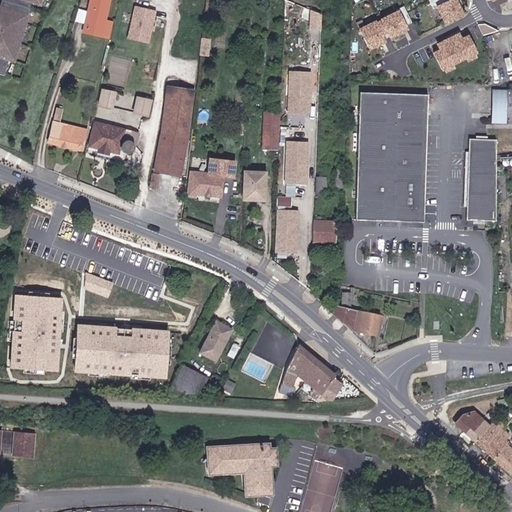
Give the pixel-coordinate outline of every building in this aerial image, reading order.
[(20,38),(25,23),(22,22),(25,15),(27,15),(31,1),(37,3),(37,0),(1,0),(0,4),(0,74),(4,76),(8,60),(10,60),(13,52),(16,53),(18,45),(16,45),(18,37),(20,38)] [(89,15),(85,31),(102,34),(105,23),(109,0),(90,0),(87,12),(89,15)] [(458,0),(445,0),(435,5),(444,23),(465,13),(458,0)] [(406,5),(381,17),(390,36),(416,24),(406,5)] [(134,6),(126,39),(149,44),(157,11),(134,6)] [(310,10),(309,28),(321,29),(323,11),(310,10)] [(85,31),(89,15),(87,12),(82,34),(101,38),(102,34),(85,31)] [(377,21),(359,29),(367,48),(385,40),(377,21)] [(108,40),(111,24),(105,23),(102,34),(101,38),(108,40)] [(492,35),(481,42),(486,51),(498,44),(492,35)] [(468,38),(435,54),(441,66),(474,51),(468,38)] [(207,55),(208,40),(201,39),(199,54),(207,55)] [(312,71),(289,70),(288,114),(310,115),(312,71)] [(179,177),(185,141),(194,90),(168,86),(160,133),(154,172),(179,177)] [(104,107),(111,109),(115,93),(102,90),(96,114),(102,115),(104,107)] [(428,96),(363,92),(356,218),(423,221),(428,96)] [(147,116),(151,101),(137,98),(134,113),(147,116)] [(56,107),(55,113),(48,142),(79,150),(80,144),(83,145),(86,133),(60,126),(60,127),(58,127),(61,114),(62,109),(58,108),(56,107)] [(264,112),(263,148),(277,149),(278,112),(264,112)] [(134,145),(134,144),(135,144),(138,134),(130,132),(131,129),(127,128),(126,131),(94,124),(89,147),(98,149),(98,152),(108,154),(109,152),(119,154),(120,149),(121,151),(122,152),(123,153),(124,154),(126,154),(128,154),(130,154),(131,153),(132,152),(133,150),(134,149),(134,147),(134,145)] [(496,140),(470,140),(467,221),(495,221),(496,140)] [(309,142),(286,142),(284,185),(307,186),(309,142)] [(190,172),(188,196),(196,197),(196,194),(220,197),(222,175),(232,176),(234,162),(215,160),(215,161),(210,160),(208,174),(190,172)] [(496,168),(497,198),(506,197),(504,168),(496,168)] [(343,171),(335,171),(334,186),(343,187),(343,171)] [(264,199),(265,172),(245,172),(245,199),(264,199)] [(149,188),(155,190),(158,176),(152,175),(149,188)] [(315,197),(324,197),(325,177),(316,176),(315,197)] [(290,205),(290,196),(278,196),(278,205),(290,205)] [(299,210),(276,209),(274,253),(297,254),(299,210)] [(314,221),(314,242),(335,242),(336,222),(314,221)] [(76,227),(64,222),(58,237),(70,241),(76,227)] [(109,296),(114,283),(88,274),(83,288),(109,296)] [(341,306),(350,308),(350,294),(341,292),(341,306)] [(60,372),(64,297),(16,294),(11,368),(60,372)] [(359,328),(358,330),(376,334),(380,315),(350,308),(341,306),(339,305),(336,304),(332,312),(351,331),(352,327),(359,328)] [(380,315),(376,334),(380,335),(385,316),(380,315)] [(225,325),(216,321),(200,353),(216,361),(228,337),(221,333),(225,325)] [(168,379),(171,330),(134,328),(133,336),(118,335),(118,326),(78,323),(75,373),(88,374),(88,376),(108,378),(108,375),(131,377),(131,379),(151,380),(151,378),(168,379)] [(225,325),(221,333),(228,337),(232,329),(225,325)] [(312,369),(319,360),(298,343),(286,370),(282,382),(293,386),(297,373),(306,381),(314,372),(312,369)] [(322,394),(335,374),(319,360),(312,369),(314,372),(306,381),(322,394)] [(200,394),(206,379),(182,367),(170,392),(200,394)] [(455,424),(463,415),(459,412),(452,421),(455,424)] [(484,419),(477,412),(463,415),(455,424),(464,432),(473,422),(478,427),(484,419)] [(475,442),(491,425),(484,419),(478,427),(473,422),(464,432),(475,442)] [(502,430),(493,422),(491,425),(475,442),(493,459),(507,444),(509,442),(501,435),(496,441),(493,439),(499,433),(502,430)] [(35,433),(13,432),(11,458),(33,459),(35,433)] [(128,446),(46,441),(44,472),(67,474),(125,471),(137,473),(138,464),(127,462),(128,446)] [(269,444),(206,448),(208,475),(246,473),(246,483),(245,483),(246,495),(267,494),(273,493),(272,477),(271,465),(275,465),(274,449),(269,449),(269,444)] [(511,449),(507,444),(493,459),(511,475),(511,474),(511,449)] [(329,464),(326,511),(336,511),(339,464),(329,464)]
